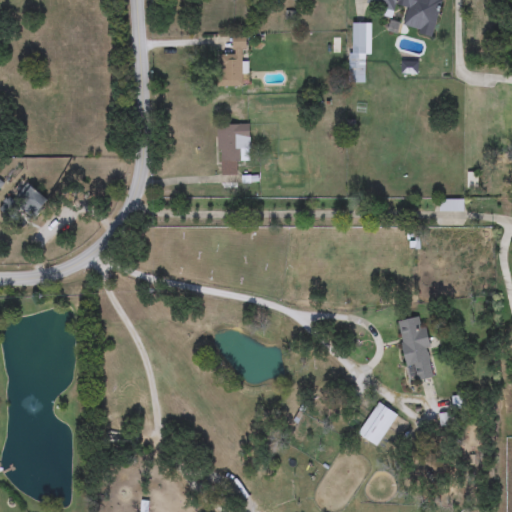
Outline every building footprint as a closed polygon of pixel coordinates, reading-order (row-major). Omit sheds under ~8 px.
[(368,0),(440,0),(434,36),(406,31),(410,13),(367,5),(368,0)] [(370,83),(350,83),(350,23),(370,23),(370,83)] [(219,87),(219,55),(231,55),(231,37),(248,37),(248,86),(219,87)] [(251,125),(251,151),(240,151),(240,176),(217,176),(217,125),(251,125)] [(37,215),(17,199),(29,185),(48,201),(37,215)] [(464,212),(439,212),(439,199),(464,199),(464,212)] [(14,206),(9,213),(2,209),(7,202),(14,206)] [(397,322),(421,317),(422,326),(426,325),(436,378),(417,381),(414,368),(406,370),(397,322)] [(398,415),(378,447),(358,435),(378,403),(398,415)]
